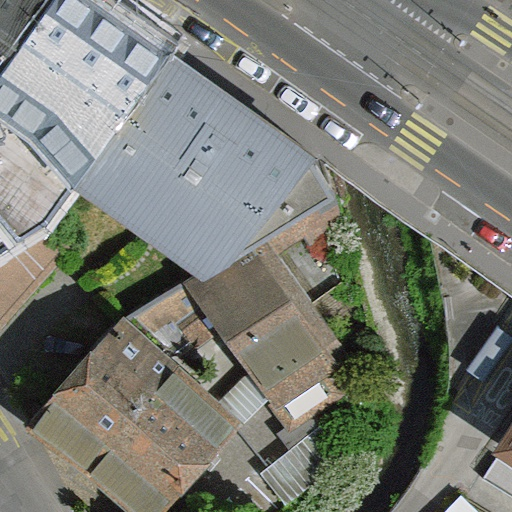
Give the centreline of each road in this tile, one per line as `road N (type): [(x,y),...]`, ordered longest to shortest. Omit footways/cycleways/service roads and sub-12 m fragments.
road 1 (secondary): [(211,0),(511,208)]
road 2 (residential): [(511,370),(409,511)]
